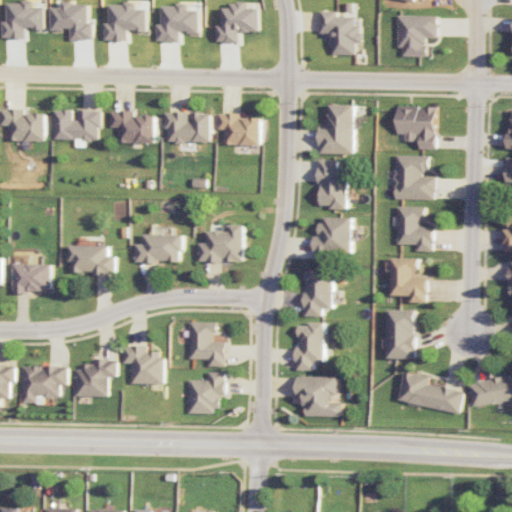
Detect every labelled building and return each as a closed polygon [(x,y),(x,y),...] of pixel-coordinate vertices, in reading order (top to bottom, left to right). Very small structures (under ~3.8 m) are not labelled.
[(262,31),(262,8),(250,8),(250,2),(233,2),(233,7),(224,7),(224,24),(219,24),(219,42),(241,42),(241,31),(262,31)] [(357,54),(357,42),(363,42),(363,25),(357,25),(358,16),(340,15),(340,10),(323,10),(323,32),(334,32),(334,54),(357,54)] [(428,56),(428,37),(439,37),(439,15),(400,14),(399,47),(404,47),(404,55),(428,56)] [(357,104),(330,103),(330,128),(321,127),(321,152),(356,153),(357,104)] [(438,106),(398,105),(398,133),(406,133),(405,140),(419,141),(419,148),(437,149),(438,106)] [(47,140),(47,112),(26,112),(26,109),(3,108),(2,124),(10,125),(10,139),(47,140)] [(56,139),(101,139),(102,110),(77,109),(57,109),(56,139)] [(112,110),(112,127),(120,127),(119,141),(156,142),(157,115),(135,114),(135,111),(112,110)] [(212,141),(212,112),(194,112),(194,121),(189,121),(189,111),(167,111),(167,141),(212,141)] [(261,144),(261,117),(240,116),(240,113),(219,112),(219,128),(225,128),(225,144),(261,144)] [(429,155),(396,154),(395,198),(437,199),(437,176),(428,175),(429,155)] [(349,207),(349,167),(340,167),(340,159),(322,159),(321,207),(349,207)] [(418,250),(436,250),(436,226),(422,225),(422,217),(428,217),(428,206),(399,206),(399,243),(419,244),(418,250)] [(355,216),(323,216),(323,235),(316,235),(315,255),(354,256),(355,216)] [(246,224),(232,224),(232,230),(209,229),(208,242),(201,242),(201,261),(225,261),(225,260),(245,260),(246,224)] [(185,234),(145,233),(145,243),(137,243),(137,261),(184,262),(185,234)] [(118,255),(110,255),(110,245),(71,245),(71,272),(118,273),(118,255)] [(393,295),(412,295),(412,302),(430,302),(430,277),(419,277),(420,257),(393,257),(393,295)] [(14,291),(53,292),(54,264),(16,262),(14,291)] [(306,268),(307,315),(324,315),(324,308),(335,308),(334,268),(306,268)] [(417,358),(418,310),(390,309),(389,357),(417,358)] [(209,358),(209,365),(226,366),(227,341),(216,341),(216,322),(190,321),(189,358),(209,358)] [(327,362),(326,322),(298,323),(299,370),(316,369),(316,362),(327,362)] [(164,383),(164,351),(147,351),(147,345),(124,345),(124,362),(132,363),(132,382),(164,383)] [(78,395),(110,396),(110,376),(118,376),(119,359),(95,358),(95,363),(79,363),(78,395)] [(0,397),(12,397),(11,381),(18,381),(17,364),(0,364),(0,397)] [(24,365),(24,401),(38,402),(38,396),(63,396),(63,384),(70,384),(70,365),(44,365),(24,365)] [(188,411),(220,412),(221,394),(226,395),(226,372),(209,371),(208,379),(189,379),(188,411)] [(401,400),(462,412),(466,390),(431,383),(432,376),(407,371),(401,400)] [(511,375),(471,382),(474,405),(511,399),(511,375)] [(344,416),(345,402),(337,401),(338,376),(297,376),(297,397),(307,397),(306,415),(344,416)]
